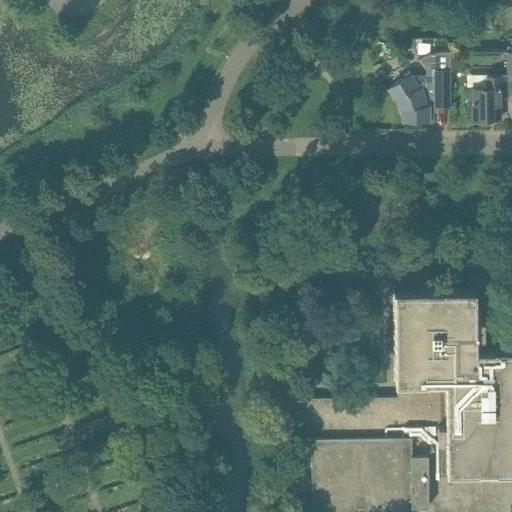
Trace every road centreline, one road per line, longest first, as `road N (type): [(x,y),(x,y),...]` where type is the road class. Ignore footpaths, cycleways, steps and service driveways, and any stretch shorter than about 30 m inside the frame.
road 1 (residential): [(511,143),(196,148)]
road 2 (unclassified): [(0,232),(196,148)]
road 3 (residential): [(196,148),(241,53),(304,0)]
